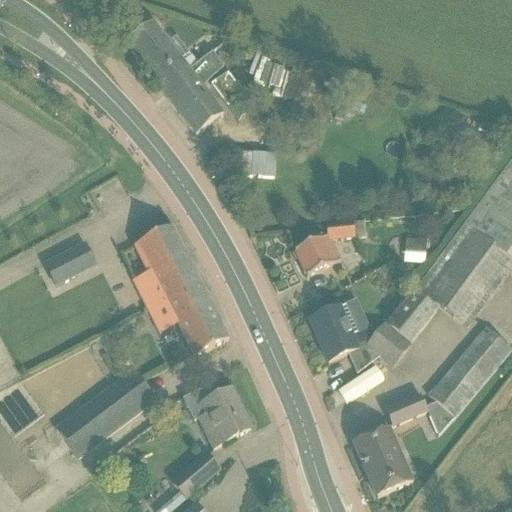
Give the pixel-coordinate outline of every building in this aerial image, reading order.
[(181,64),(152,26),(124,46),(154,85),(181,64)] [(234,43),(229,58),(249,64),(253,50),(234,43)] [(181,64),(154,85),(195,139),(222,118),(201,91),(223,70),(211,55),(188,73),(181,64)] [(289,118),(311,124),(312,122),(325,125),(338,78),(302,69),(289,118)] [(486,158),(494,145),(469,130),(462,143),(475,151),(486,158)] [(426,149),(420,167),(450,175),(455,158),(426,149)] [(240,155),(239,178),(250,179),(274,180),(275,157),(251,156),(240,155)] [(511,176),(422,299),(466,331),(511,270),(511,176)] [(294,255),(306,281),(339,265),(329,244),(354,241),(352,225),(325,228),(326,240),(294,255)] [(147,277),(132,284),(159,336),(176,327),(193,361),(227,343),(170,231),(133,249),(147,277)] [(404,265),(424,266),(426,243),(405,241),(404,265)] [(65,257),(44,268),(55,289),(76,279),(65,257)] [(408,349),(437,312),(411,293),(383,329),(396,339),(408,349)] [(391,345),(396,339),(383,329),(374,341),(369,330),(350,338),(338,311),(309,324),(327,366),(347,357),(356,378),(378,361),(391,345)] [(511,351),(491,330),(435,385),(457,408),(511,354),(511,351)] [(391,371),(403,355),(391,345),(378,361),(391,371)] [(54,432),(77,463),(155,404),(132,374),(54,432)] [(202,433),(212,452),(250,433),(230,393),(220,398),(214,386),(182,402),(193,424),(206,417),(212,428),(202,433)] [(427,415),(425,410),(420,399),(384,414),(391,431),(427,415)] [(511,469),(511,424),(490,451),(511,469)] [(384,434),(388,432),(388,431),(353,446),(377,501),(412,486),(411,485),(407,487),(384,434)] [(171,487),(184,502),(218,473),(205,458),(171,487)] [(444,495),(419,511),(456,511),(474,501),(455,474),(438,486),(444,495)]
